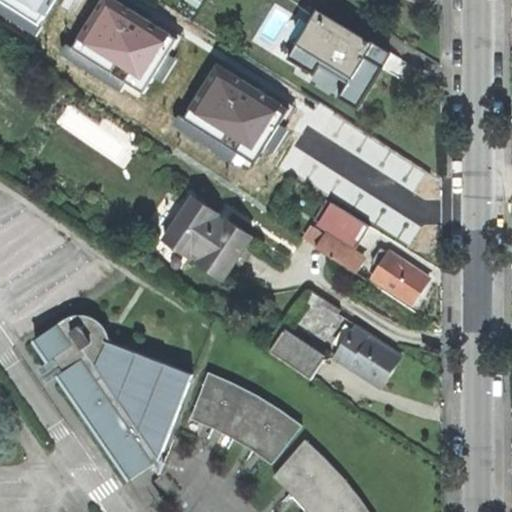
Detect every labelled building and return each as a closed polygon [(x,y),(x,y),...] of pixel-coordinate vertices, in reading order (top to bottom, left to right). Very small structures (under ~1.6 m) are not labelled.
[(0,0),(0,2),(51,31),(70,0),(0,0)] [(95,64),(159,99),(188,54),(196,42),(162,21),(128,0),(98,0),(64,53),(91,70),(95,64)] [(314,6),(285,54),(312,70),(320,57),(346,72),(333,93),(351,104),(371,72),(386,49),(314,6)] [(192,122),(255,158),(284,112),(292,100),(259,80),(203,45),(160,112),(188,129),(192,122)] [(239,247),(248,232),(190,193),(161,237),(219,277),(239,247)] [(352,269),(362,253),(351,246),(365,223),(327,199),(312,221),(325,229),(323,232),(309,223),(301,236),(352,269)] [(368,274),(408,300),(417,286),(423,276),(385,250),(368,274)] [(156,459),(187,373),(104,343),(104,338),(102,328),(96,317),(86,312),(74,311),(63,314),(29,338),(44,360),(48,358),(57,370),(53,374),(126,477),(148,464),(156,459)] [(353,325),(334,354),(376,382),(385,369),(396,353),(353,325)] [(306,376),(321,353),(282,327),(266,349),(306,376)] [(269,461),(296,421),(284,411),(260,396),(235,382),(203,369),(187,415),(214,427),(241,442),(269,461)] [(367,511),(357,495),(343,476),(326,457),(302,436),(270,474),(284,487),(300,503),(307,511),(367,511)] [(159,465),(156,459),(148,464),(155,475),(159,465)]
